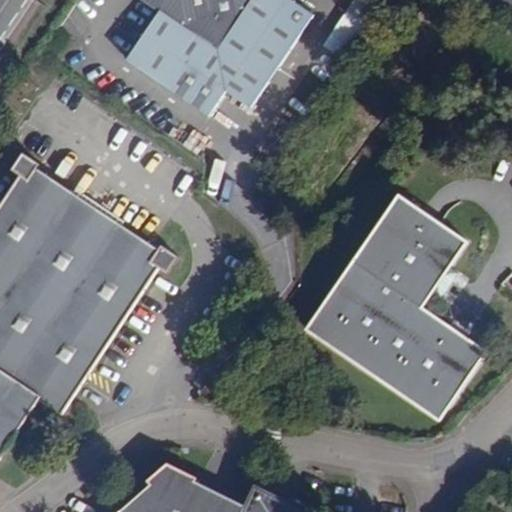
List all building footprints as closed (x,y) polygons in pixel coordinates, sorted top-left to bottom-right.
[(140,0),(161,14),(129,64),(212,118),(229,93),(253,110),(315,15),(291,0),(140,0)] [(362,0),(354,0),(325,48),(344,60),(376,8),(362,0)] [(21,176),(0,208),(0,375),(40,401),(64,417),(161,270),(169,276),(180,259),(163,248),(155,258),(32,177),(39,166),(22,155),(12,171),(21,176)] [(469,245),(401,198),(308,335),(440,424),(487,355),(424,312),(434,297),(443,302),(460,275),(452,270),(469,245)] [(0,461),(40,401),(0,375),(0,461)] [(149,485),(152,488),(166,475),(175,486),(186,479),(197,485),(198,482),(169,467),(149,485)] [(301,511),(302,511),(290,505),(257,489),(247,511),(197,485),(186,479),(175,486),(166,475),(152,488),(124,511),(301,511)] [(301,511),(314,511),(292,502),(290,505),(302,511),(301,511)]
